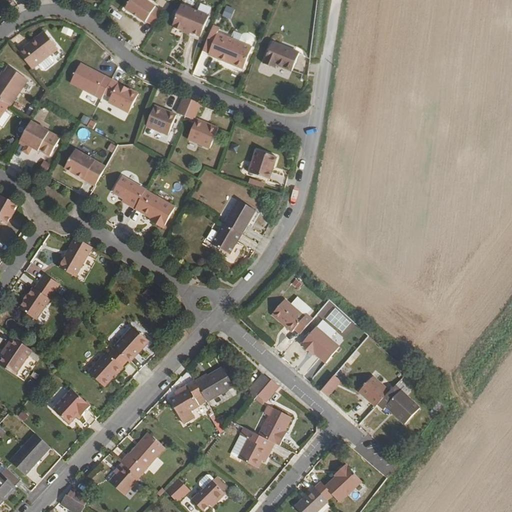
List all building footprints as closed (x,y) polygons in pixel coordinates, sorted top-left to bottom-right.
[(146,22),(155,28),(164,14),(141,0),(131,0),(125,10),(145,23),(146,22)] [(222,15),(231,19),(235,8),(226,5),(222,15)] [(200,38),(209,18),(181,7),(179,12),(175,13),(173,18),(174,23),(173,29),(183,33),(183,30),(191,34),(200,38)] [(212,30),(203,51),(208,53),(216,34),(217,32),(212,30)] [(251,39),(249,35),(246,35),(243,34),(240,36),(230,32),(227,38),(249,47),(252,41),(251,39)] [(30,44),(18,53),(31,70),(57,51),(47,38),(44,34),(37,39),(30,44)] [(252,49),(249,47),(227,38),(216,34),(208,53),(207,56),(226,64),(227,62),(243,69),(252,49)] [(292,72),(299,55),(272,44),(263,65),(275,69),(276,66),(292,72)] [(70,84),(101,100),(104,94),(111,81),(80,65),(70,84)] [(0,102),(7,107),(8,108),(27,81),(8,68),(0,79),(0,102)] [(111,81),(104,94),(111,97),(108,104),(129,114),(138,95),(111,81)] [(192,102),(183,98),(177,114),(185,118),(192,102)] [(192,102),(185,118),(193,121),(200,105),(192,102)] [(154,108),(146,127),(167,137),(176,117),(154,108)] [(196,121),(188,141),(210,150),(218,131),(196,121)] [(30,123),(18,144),(25,148),(27,146),(31,148),(38,152),(39,151),(49,157),(60,140),(30,123)] [(64,171),(94,188),(105,169),(75,152),(64,171)] [(254,157),(249,175),(269,181),(275,164),(254,157)] [(250,177),(248,182),(264,187),(265,182),(250,177)] [(128,207),(134,211),(145,192),(122,179),(112,195),(122,201),(130,204),(128,207)] [(145,192),(134,211),(151,220),(154,222),(153,224),(163,230),(174,209),(145,192)] [(17,206),(0,197),(0,222),(3,224),(8,217),(10,218),(12,215),(17,206)] [(223,225),(241,235),(255,211),(237,201),(223,225)] [(229,255),(241,235),(223,225),(211,246),(229,255)] [(75,240),(70,248),(57,269),(73,279),(91,249),(75,240)] [(237,242),(230,255),(236,258),(243,245),(237,242)] [(295,279),(290,286),(296,290),(301,283),(295,279)] [(54,293),(40,284),(35,291),(33,290),(19,310),(36,321),(49,301),(49,300),(54,293)] [(148,287),(142,294),(150,301),(156,294),(148,287)] [(300,334),(313,319),(307,314),(305,317),(284,299),(271,314),(291,332),(295,329),(300,334)] [(316,327),(301,345),(308,352),(310,349),(325,363),(339,348),(316,327)] [(132,329),(113,349),(127,362),(146,341),(132,329)] [(13,339),(11,338),(0,354),(2,356),(13,339)] [(214,341),(222,348),(225,344),(219,338),(214,341)] [(13,339),(2,356),(0,358),(0,366),(13,376),(30,351),(13,339)] [(113,349),(111,348),(88,373),(102,387),(110,377),(120,366),(122,368),(127,362),(113,349)] [(120,366),(110,377),(113,379),(122,368),(120,366)] [(223,369),(207,378),(196,385),(207,403),(207,405),(234,389),(223,369)] [(205,375),(194,382),(195,383),(196,385),(207,378),(205,375)] [(270,382),(263,375),(249,390),(252,393),(256,397),(257,396),(270,382)] [(321,391),(327,397),(340,383),(333,377),(321,391)] [(359,392),(375,407),(378,405),(389,392),(372,377),(359,392)] [(266,403),(279,387),(271,380),(270,382),(257,396),(266,403)] [(196,385),(195,383),(188,387),(191,390),(171,402),(181,419),(191,412),(207,403),(196,385)] [(420,408),(395,386),(389,392),(378,405),(383,410),(386,407),(388,405),(395,412),(393,414),(405,425),(420,408)] [(51,409),(66,393),(61,388),(46,404),(51,409)] [(90,407),(72,391),(53,411),(68,426),(75,418),(79,415),(81,417),(90,407)] [(248,398),(252,401),(256,397),(252,393),(248,398)] [(435,415),(444,405),(439,400),(429,410),(435,415)] [(386,407),(393,414),(395,412),(388,405),(386,407)] [(275,444),(280,446),(286,433),(284,432),(291,418),(268,406),(264,414),(268,417),(259,436),(275,444)] [(22,410),(17,416),(24,421),(29,415),(22,410)] [(191,412),(181,419),(184,425),(195,419),(191,412)] [(259,436),(244,429),(241,436),(249,440),(240,459),(259,469),(263,460),(268,449),(272,451),(275,444),(259,436)] [(50,449),(34,435),(9,463),(25,477),(50,449)] [(129,455),(121,464),(123,465),(138,479),(164,449),(148,435),(130,456),(129,455)] [(249,440),(241,436),(232,454),(240,459),(249,440)] [(266,463),(272,451),(268,449),(263,460),(266,463)] [(123,496),(138,479),(123,465),(108,482),(123,496)] [(322,484),(316,490),(328,503),(333,497),(341,505),(362,483),(346,466),(337,475),(339,477),(326,489),(322,484)] [(0,475),(0,498),(2,501),(15,488),(14,487),(19,481),(6,469),(0,475)] [(196,488),(201,493),(210,484),(211,483),(206,479),(203,479),(196,485),(196,488)] [(176,480),(171,485),(183,496),(188,492),(176,480)] [(210,484),(220,493),(224,489),(214,480),(211,483),(210,484)] [(222,496),(220,493),(210,484),(201,493),(198,496),(197,495),(191,500),(202,511),(210,503),(213,505),(222,496)] [(171,485),(165,492),(176,503),(183,496),(171,485)] [(72,488),(66,496),(84,507),(89,499),(74,490),(72,488)] [(316,490),(315,489),(303,500),(304,502),(296,510),(297,511),(321,511),(329,504),(328,503),(316,490)] [(64,498),(60,504),(73,511),(81,511),(84,508),(84,507),(66,496),(64,498)]
